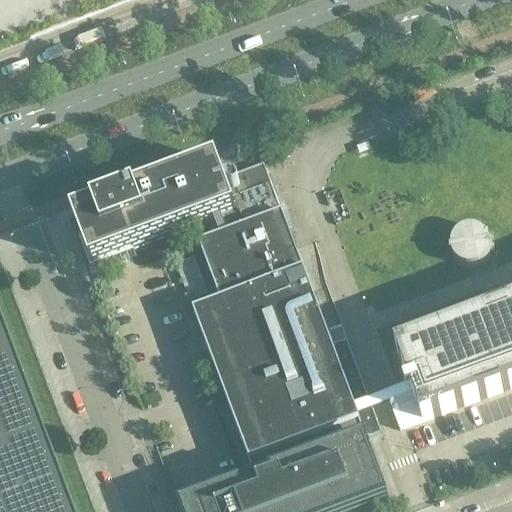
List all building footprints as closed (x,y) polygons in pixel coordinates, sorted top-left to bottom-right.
[(92,208),(72,216),(80,238),(78,238),(90,268),(115,259),(116,260),(117,260),(118,261),(120,262),(121,261),(122,261),(123,260),(124,259),(124,258),(124,257),(124,256),(124,255),(134,252),(133,250),(192,228),(235,212),(224,182),(216,162),(135,192),(92,208)] [(264,168),(224,182),(235,212),(192,228),(221,304),(303,272),(264,168)] [(452,238),(450,245),(451,252),(454,259),(459,264),(465,267),(473,267),(479,265),(485,260),(489,254),(490,247),(489,240),(484,233),(478,229),(471,227),(464,228),(457,232),(452,238)] [(303,272),(221,304),(193,314),(256,481),(363,441),(364,443),(367,442),(366,440),(368,439),(368,440),(381,436),(347,343),(333,351),(303,272)] [(400,431),(488,398),(511,389),(511,310),(396,353),(412,395),(389,404),(400,431)] [(0,511),(69,511),(21,383),(0,327),(0,511)] [(363,441),(256,481),(181,509),(182,511),(352,511),(385,500),(364,443),(363,441)]
